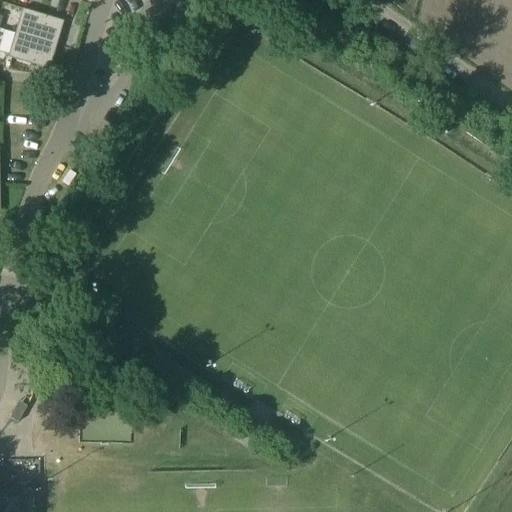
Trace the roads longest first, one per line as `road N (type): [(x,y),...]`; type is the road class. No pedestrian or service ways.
road 1 (residential): [(65,124),(29,198),(6,278),(0,345)]
road 2 (residential): [(65,124),(118,88),(127,42),(154,0)]
road 3 (residential): [(101,0),(65,124)]
road 4 (unclassified): [(511,107),(407,36)]
